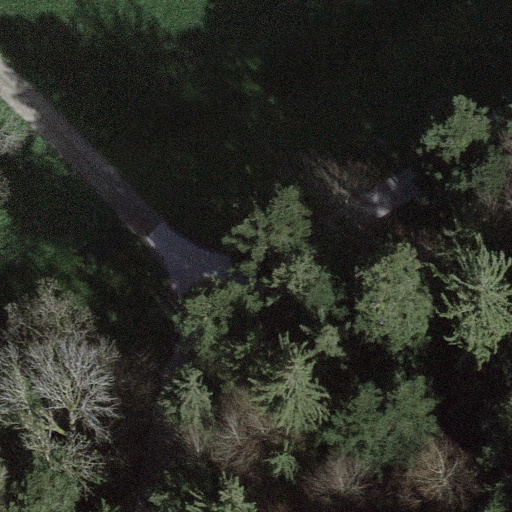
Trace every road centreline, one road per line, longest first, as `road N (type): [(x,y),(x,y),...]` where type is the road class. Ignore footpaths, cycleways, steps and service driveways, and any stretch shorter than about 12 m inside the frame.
road 1 (unclassified): [(246,289),(142,221),(0,88)]
road 2 (unclassified): [(246,289),(511,144)]
road 3 (unclassified): [(140,511),(174,391),(246,289)]
